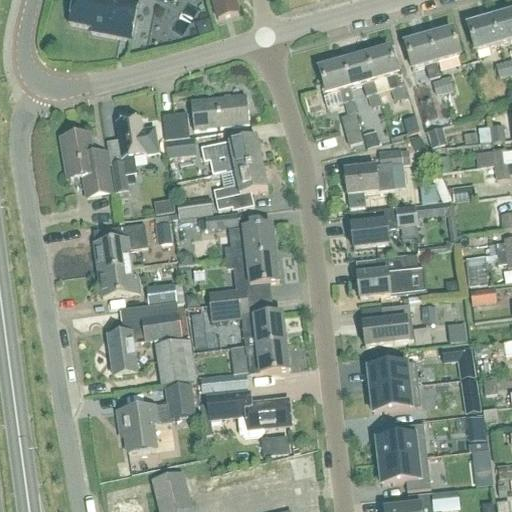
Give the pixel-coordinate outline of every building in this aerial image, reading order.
[(91,37),(130,45),(138,5),(115,0),(97,0),(96,0),(74,0),(69,29),(91,33),(91,37)] [(209,0),(215,25),(240,18),(235,0),(209,0)] [(511,17),(491,24),(499,51),(511,46),(511,17)] [(491,24),(467,30),(475,58),(499,51),(491,24)] [(452,35),(428,42),(436,69),(460,62),(452,35)] [(440,83),(436,69),(428,42),(404,49),(412,76),(425,72),(429,86),(440,83)] [(373,87),(385,83),(389,96),(391,95),(394,108),(409,103),(405,87),(399,89),(396,80),(389,52),(365,59),(373,87)] [(366,103),(367,103),(371,114),(382,111),(378,99),(377,99),(373,87),(365,59),(342,66),(350,94),(362,90),(366,103)] [(509,80),(511,79),(511,64),(503,67),(507,81),(509,80)] [(327,101),(350,94),(342,66),(318,73),(327,101)] [(498,84),(507,81),(503,67),(494,70),(498,84)] [(450,83),(441,85),(445,99),(454,96),(450,83)] [(445,99),(441,85),(432,88),(436,102),(445,99)] [(194,137),(227,133),(249,131),(246,101),(190,107),(194,137)] [(344,108),(347,121),(358,118),(355,105),(344,108)] [(163,121),(165,147),(189,144),(187,119),(163,121)] [(363,143),(357,121),(344,125),(350,146),(363,143)] [(154,135),(142,137),(140,124),(116,127),(123,169),(111,171),(116,198),(128,197),(125,181),(136,180),(133,163),(158,159),(154,135)] [(502,132),(490,134),(491,148),(504,147),(502,132)] [(446,149),(442,133),(427,137),(431,153),(446,149)] [(90,138),(60,143),(67,185),(83,183),(86,204),(113,199),(106,157),(93,159),(90,138)] [(231,162),(234,176),(234,177),(262,170),(256,142),(201,154),(204,168),(231,162)] [(194,145),(166,148),(168,164),(195,161),(194,145)] [(492,157),(494,171),(507,170),(507,169),(505,155),(492,157)] [(347,201),(348,201),(349,213),(365,211),(364,199),(394,196),(391,172),(410,170),(408,157),(401,158),(400,157),(379,160),(380,172),(344,176),(347,201)] [(508,181),(511,180),(511,168),(507,169),(507,170),(494,171),(496,187),(509,185),(508,181)] [(267,195),(262,170),(234,177),(234,176),(220,179),(224,194),(214,196),(218,217),(232,214),(233,217),(254,212),(251,199),(267,195)] [(447,195),(435,172),(428,176),(443,209),(453,207),(451,195),(447,195)] [(452,196),(455,210),(475,205),(471,192),(452,196)] [(177,208),(177,209),(179,226),(213,221),(211,204),(177,208)] [(353,255),(389,251),(387,235),(418,232),(415,212),(383,216),(384,227),(350,231),(353,255)] [(240,219),(205,223),(207,236),(241,233),(240,219)] [(511,219),(502,221),(503,236),(511,234),(511,219)] [(155,230),(158,250),(172,249),(170,228),(155,230)] [(95,249),(99,278),(131,274),(129,256),(148,253),(144,230),(120,233),(122,245),(95,249)] [(224,255),(225,265),(234,264),(275,260),(272,231),(243,235),(229,236),(231,254),(224,255)] [(511,243),(503,245),(504,248),(494,249),(496,260),(511,257),(511,243)] [(511,257),(496,260),(497,271),(507,269),(508,274),(511,273),(511,257)] [(256,291),(279,288),(275,260),(234,264),(225,265),(226,275),(233,274),(236,296),(216,298),(217,309),(216,310),(248,307),(258,306),(256,291)] [(359,305),(391,301),(389,290),(399,289),(398,277),(406,276),(405,262),(375,265),(376,278),(356,281),(359,305)] [(468,293),(488,291),(486,267),(485,262),(465,265),(468,293)] [(99,278),(102,304),(139,299),(137,282),(133,283),(131,274),(99,278)] [(176,309),(175,299),(174,289),(146,292),(148,312),(176,309)] [(469,297),(471,312),(497,308),(495,294),(469,297)] [(285,348),(283,332),(284,330),(284,325),(282,323),(282,320),(273,321),(260,322),(250,323),(248,307),(216,310),(218,324),(241,322),(245,352),(285,348)] [(176,309),(148,312),(120,316),(123,339),(107,341),(113,382),(137,379),(133,349),(145,347),(145,349),(181,344),(176,309)] [(365,353),(395,350),(409,348),(409,347),(413,346),(410,312),(381,315),(382,326),(362,329),(365,353)] [(421,314),(422,329),(435,328),(434,313),(421,314)] [(155,352),(161,393),(196,389),(190,346),(155,352)] [(511,347),(497,350),(498,358),(504,357),(505,363),(511,362),(511,347)] [(246,361),(258,360),(259,369),(255,369),(257,379),(260,378),(261,379),(289,376),(285,348),(245,352),(246,361)] [(487,356),(471,358),(473,369),(489,367),(487,356)] [(418,392),(416,369),(368,375),(371,397),(418,392)] [(247,393),(246,381),(201,386),(202,398),(247,393)] [(496,384),(483,386),(485,401),(498,400),(496,384)] [(190,391),(165,395),(167,412),(169,425),(194,421),(190,391)] [(421,414),(418,392),(371,397),(373,419),(421,414)] [(263,439),(263,434),(291,431),(288,406),(254,410),(253,398),(206,403),(208,426),(239,423),(241,441),(244,444),(260,442),(263,439)] [(155,412),(117,417),(120,433),(124,433),(127,460),(155,456),(152,431),(169,429),(169,425),(167,412),(156,414),(155,412)] [(427,463),(423,431),(399,433),(400,444),(376,446),(379,469),(427,463)] [(430,496),(427,463),(379,469),(382,491),(406,488),(407,498),(430,496)] [(511,469),(497,471),(498,486),(511,483),(511,469)] [(450,511),(458,511),(457,496),(431,499),(432,511),(450,511)]
